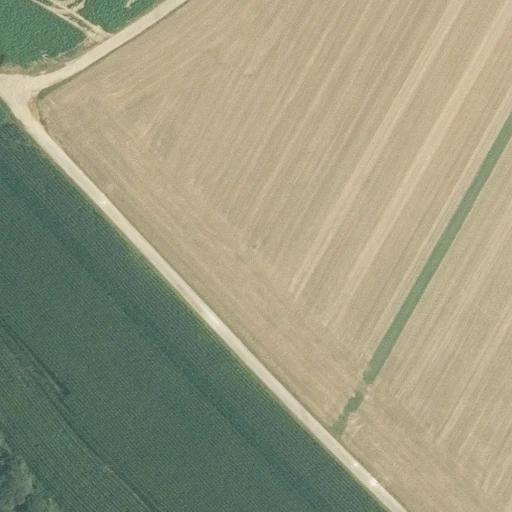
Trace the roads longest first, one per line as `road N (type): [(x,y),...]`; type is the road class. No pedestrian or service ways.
road 1 (unclassified): [(397,511),(112,218),(4,87)]
road 2 (track): [(4,87),(54,77),(180,0)]
